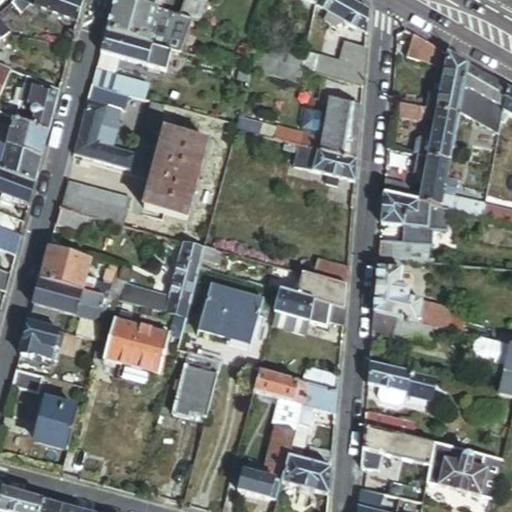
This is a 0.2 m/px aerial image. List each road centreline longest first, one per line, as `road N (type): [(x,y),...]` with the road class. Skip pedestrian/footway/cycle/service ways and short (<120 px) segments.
road 1 (residential): [(343,511),(384,0)]
road 2 (residential): [(0,382),(100,0)]
road 3 (residential): [(0,475),(136,511)]
